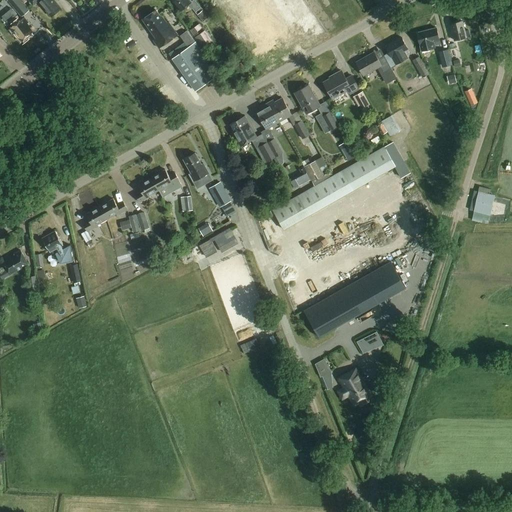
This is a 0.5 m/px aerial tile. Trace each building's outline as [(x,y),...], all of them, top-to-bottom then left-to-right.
[(20,0),(4,0),(6,2),(8,1),(21,17),(29,11),(20,0)] [(40,2),(39,2),(51,17),(61,9),(54,0),(28,0),(33,5),(39,0),(40,2)] [(172,0),(176,5),(181,12),(189,5),(203,21),(209,17),(194,0),(192,2),(190,0),(172,0)] [(259,53),(287,35),(264,0),(245,0),(253,13),(232,26),(237,33),(244,29),(259,53)] [(160,15),(156,10),(143,19),(156,38),(153,40),(159,48),(178,35),(168,22),(167,23),(162,16),(160,15)] [(21,20),(17,16),(10,22),(13,26),(11,28),(12,29),(11,30),(14,33),(15,32),(22,41),(33,31),(30,28),(32,27),(24,17),(21,20)] [(465,32),(462,21),(450,24),(454,41),(470,36),(469,31),(465,32)] [(199,23),(194,27),(198,32),(203,28),(199,23)] [(435,48),(435,45),(440,43),(436,28),(417,33),(422,52),(435,48)] [(187,30),(180,36),(183,41),(188,47),(195,42),(187,30)] [(195,38),(206,52),(216,44),(205,30),(195,38)] [(410,53),(401,37),(386,46),(396,64),(407,58),(406,55),(410,53)] [(188,47),(173,58),(172,59),(196,91),(219,75),(195,42),(188,47)] [(438,52),(442,68),(452,65),(448,50),(438,52)] [(380,66),(383,71),(390,83),(397,79),(384,56),(378,60),(374,53),(356,63),(363,76),(380,66)] [(412,61),(418,71),(425,67),(419,57),(412,61)] [(346,79),(342,71),(335,75),(335,76),(324,83),(332,98),(351,88),(353,93),(359,89),(352,76),(346,79)] [(306,114),(320,106),(309,85),(295,93),(306,114)] [(363,92),(353,97),(358,107),(360,105),(364,112),(361,113),(363,116),(373,110),(363,92)] [(268,103),(279,122),(291,115),(282,98),(275,103),(273,100),(268,103)] [(266,129),(279,122),(268,103),(264,106),(265,108),(257,112),(266,129)] [(326,133),(331,130),(338,126),(330,112),(323,116),(321,114),(317,116),(326,133)] [(393,115),(381,122),(390,137),(402,130),(393,115)] [(462,115),(456,119),(461,126),(466,123),(462,115)] [(257,137),(245,116),(231,124),(234,130),(232,132),(240,146),(257,137)] [(303,139),(310,135),(302,121),(295,125),(303,139)] [(267,143),(275,157),(282,153),(274,139),(267,143)] [(346,157),(351,155),(346,142),(341,144),(346,157)] [(259,148),(267,162),(275,157),(267,143),(259,148)] [(275,214),(284,229),(353,190),(395,165),(385,147),(273,210),(275,214)] [(184,160),(189,168),(192,173),(190,174),(194,181),(200,178),(204,185),(212,180),(203,164),(201,165),(195,153),(184,160)] [(314,157),(302,164),(314,186),(330,177),(328,173),(324,175),(314,157)] [(165,170),(152,177),(159,190),(165,186),(169,193),(182,186),(175,172),(169,176),(165,170)] [(305,171),(290,179),(295,189),(310,181),(305,171)] [(159,190),(152,177),(138,185),(141,191),(135,195),(140,202),(150,197),(149,196),(159,190)] [(211,188),(221,207),(231,201),(221,183),(211,188)] [(472,196),(469,210),(474,211),(472,221),(481,223),(483,216),(490,217),(495,196),(478,192),(477,197),(472,196)] [(181,198),(182,212),(193,211),(191,196),(181,198)] [(100,206),(107,219),(116,214),(117,215),(127,209),(123,202),(117,205),(113,199),(100,206)] [(107,219),(100,206),(86,214),(89,220),(83,224),(87,231),(98,226),(97,224),(107,219)] [(273,210),(257,219),(259,222),(271,215),(271,216),(275,214),(273,210)] [(145,212),(136,215),(141,231),(150,228),(145,212)] [(136,215),(129,216),(133,233),(140,231),(136,215)] [(129,220),(120,223),(122,230),(131,228),(129,220)] [(200,224),(203,234),(213,230),(210,221),(200,224)] [(213,237),(222,253),(238,244),(229,228),(213,237)] [(61,246),(63,245),(55,231),(42,239),(50,252),(57,248),(59,252),(56,253),(63,264),(75,260),(70,245),(63,249),(61,246)] [(210,240),(200,245),(206,257),(216,252),(210,240)] [(29,266),(21,251),(14,254),(15,256),(4,262),(11,274),(22,268),(23,270),(29,266)] [(42,254),(35,255),(37,267),(44,266),(42,254)] [(391,261),(304,311),(320,337),(406,288),(391,261)] [(80,275),(78,265),(70,266),(72,277),(80,275)] [(44,270),(37,271),(38,279),(45,278),(44,270)] [(36,276),(27,277),(30,294),(33,293),(35,304),(40,303),(36,276)] [(77,301),(79,308),(87,306),(85,299),(77,301)] [(36,332),(43,331),(41,323),(34,324),(36,332)] [(326,357),(315,362),(322,375),(332,370),(326,357)] [(345,388),(338,392),(342,399),(349,395),(349,397),(355,407),(359,405),(361,408),(370,403),(368,400),(372,397),(356,368),(339,378),(344,387),(345,388)]
